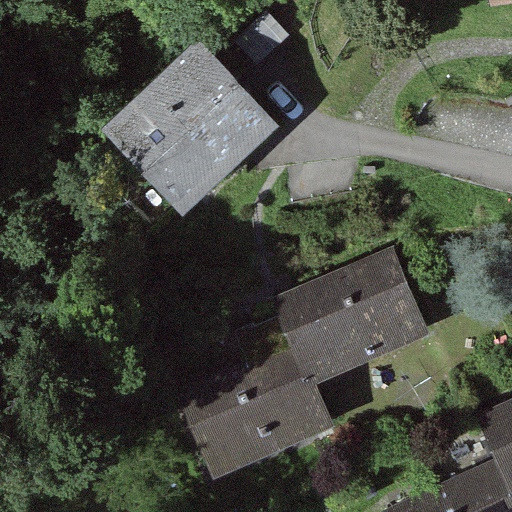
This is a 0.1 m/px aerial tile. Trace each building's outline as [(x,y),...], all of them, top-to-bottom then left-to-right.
[(111,124),(184,194),(269,106),(195,36),(111,124)] [(269,315),(291,371),(412,324),(384,254),(263,301),(269,315)] [(311,419),(291,371),(269,315),(230,330),(245,367),(186,391),(213,458),(311,419)] [(511,478),(511,406),(483,421),(499,453),(511,478)] [(511,511),(511,478),(499,453),(381,506),(383,511),(511,511)]
